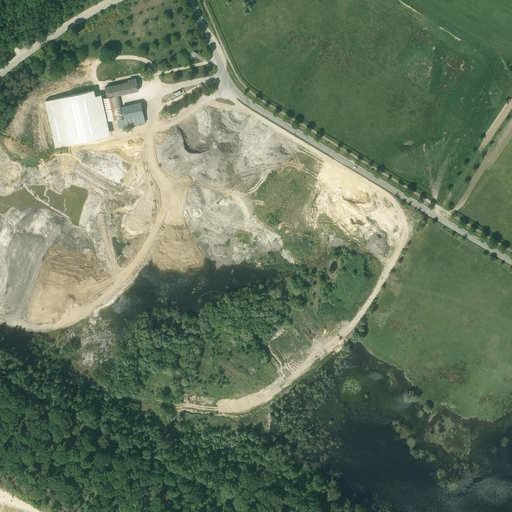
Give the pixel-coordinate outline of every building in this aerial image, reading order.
[(127,93),(138,90),(135,81),(124,83),(127,93)] [(124,83),(105,87),(106,96),(107,97),(118,95),(127,93),(124,83)] [(94,90),(45,101),(55,147),(69,144),(104,137),(99,110),(94,90)] [(115,118),(122,116),(120,106),(118,95),(107,97),(106,96),(102,97),(106,119),(115,118)] [(115,118),(117,128),(129,126),(133,125),(144,124),(140,103),(120,106),(122,116),(115,118)]
